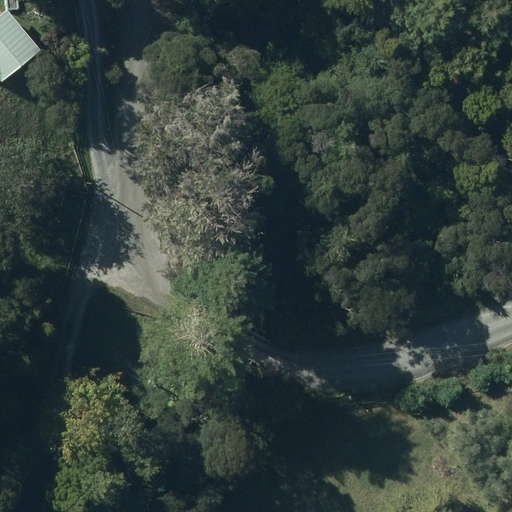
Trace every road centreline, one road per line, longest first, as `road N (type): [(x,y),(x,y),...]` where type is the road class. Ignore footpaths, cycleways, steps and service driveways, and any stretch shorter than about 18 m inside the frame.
road 1 (unclassified): [(511,317),(357,367),(275,357),(121,276),(100,236),(99,184),(124,76),(120,0)]
road 2 (track): [(100,236),(53,336),(10,511)]
